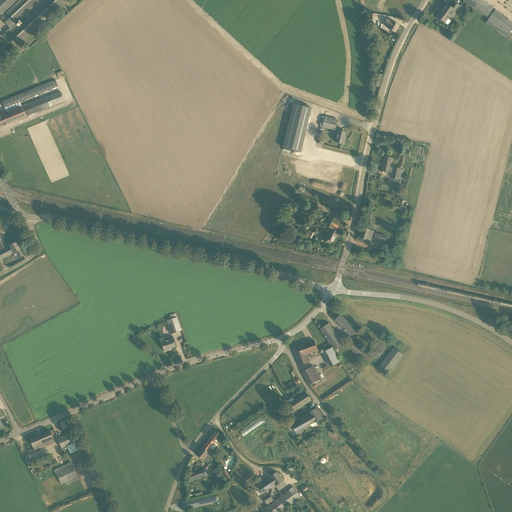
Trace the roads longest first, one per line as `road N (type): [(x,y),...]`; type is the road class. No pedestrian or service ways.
road 1 (unclassified): [(332,290),(268,267),(30,217)]
road 2 (unclassified): [(332,290),(386,78),(425,0)]
road 3 (unclassified): [(511,342),(430,302),(332,290)]
road 4 (track): [(401,493),(365,464),(282,350)]
road 5 (unclassified): [(188,452),(282,350),(279,339)]
road 6 (unclassified): [(18,434),(153,376)]
road 7 (unclassified): [(153,376),(279,339)]
